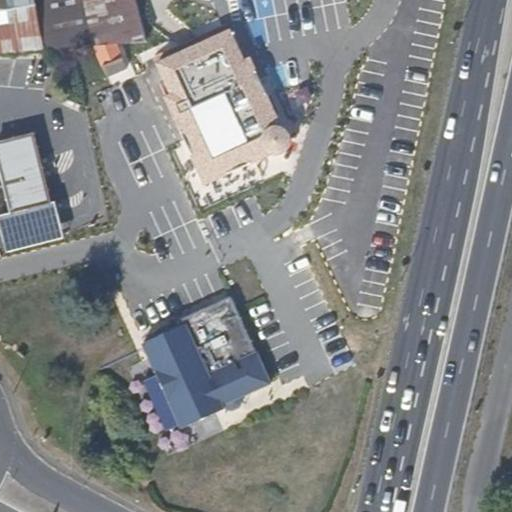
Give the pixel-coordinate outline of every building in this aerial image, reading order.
[(0,0),(0,55),(145,44),(133,0),(0,0)] [(239,61),(227,36),(224,30),(200,42),(152,65),(166,96),(160,98),(164,106),(173,125),(202,185),(268,153),(268,155),(271,159),(274,163),(277,165),(282,167),(286,168),(291,168),(296,167),(300,165),(304,163),(307,159),(309,155),(311,151),(311,146),(311,141),(309,137),(307,133),(304,129),(300,126),(295,125),(291,124),(286,124),(282,125),(277,127),(257,83),(245,58),(239,61)] [(124,68),(120,58),(101,66),(106,76),(124,68)] [(53,198),(34,129),(0,139),(0,152),(15,208),(53,198)] [(142,343),(145,351),(181,427),(223,409),(221,405),(239,397),(269,384),(239,316),(230,296),(179,319),(182,325),(158,336),(142,343)] [(182,325),(179,319),(155,329),(158,336),(182,325)] [(241,401),(239,397),(221,405),(223,409),(230,411),(238,408),(241,401)]
